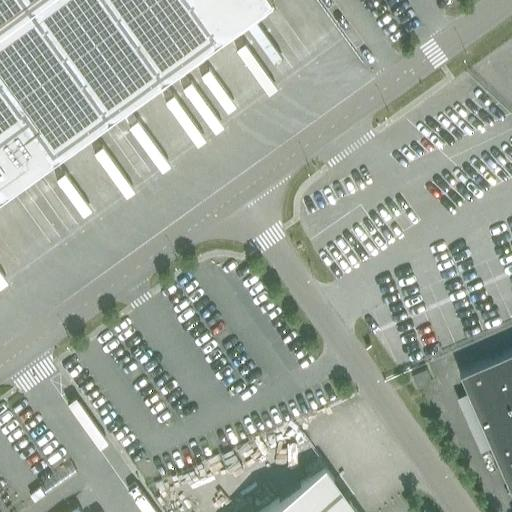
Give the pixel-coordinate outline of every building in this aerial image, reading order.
[(0,0),(0,187),(259,0),(0,0)] [(0,200),(31,246),(43,238),(12,192),(0,200)] [(511,348),(459,372),(467,391),(511,493),(511,348)] [(427,367),(412,374),(417,386),(432,379),(427,367)] [(97,436),(109,426),(74,383),(62,392),(97,436)] [(358,511),(325,464),(257,511),(358,511)]
